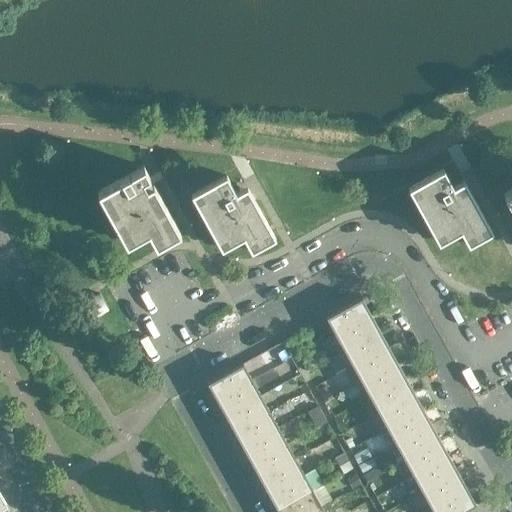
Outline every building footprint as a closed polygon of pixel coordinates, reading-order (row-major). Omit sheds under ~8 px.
[(153,183),(151,180),(149,177),(144,166),(138,169),(137,170),(134,172),(133,172),(127,175),(97,192),(126,244),(148,232),(156,246),(180,233),(176,224),(175,222),(173,220),(153,183)] [(472,196),(471,196),(460,203),(456,205),(452,198),(457,194),(453,188),(453,187),(449,180),(443,169),(408,189),(439,244),(460,232),(468,246),(492,232),(489,225),(487,223),(486,221),(472,196)] [(243,208),(239,211),(235,204),(240,201),(237,194),(236,193),(232,186),(226,175),(191,195),(222,250),(244,238),(251,252),(276,238),(271,231),(270,229),(269,227),(256,203),(255,202),(254,202),(243,208)] [(511,189),(503,194),(511,210),(511,189)] [(108,310),(99,293),(82,302),(92,319),(108,310)] [(335,334),(371,314),(362,298),(326,317),(335,334)] [(344,350),(380,330),(371,314),(335,334),(344,350)] [(353,365),(388,346),(380,330),(344,350),(353,365)] [(361,381),(397,361),(388,346),(353,365),(361,381)] [(370,397),(406,377),(397,361),(361,381),(370,397)] [(217,399),(252,380),(243,363),(208,383),(217,399)] [(379,412),(414,393),(406,377),(370,397),(379,412)] [(226,415),(261,395),(252,380),(217,399),(226,415)] [(387,428),(423,409),(414,393),(379,412),(387,428)] [(234,431),(270,411),(261,395),(226,415),(234,431)] [(396,444),(432,424),(423,409),(387,428),(396,444)] [(243,446),(278,427),(270,411),(234,431),(243,446)] [(405,460),(440,440),(432,424),(396,444),(405,460)] [(252,462),(287,443),(278,427),(243,446),(252,462)] [(414,476),(449,456),(440,440),(405,460),(414,476)] [(260,478),(296,458),(287,443),(252,462),(260,478)] [(377,453),(359,464),(368,479),(386,468),(377,453)] [(422,491),(458,472),(449,456),(414,476),(422,491)] [(269,494),(305,474),(296,458),(260,478),(269,494)] [(431,507),(467,487),(458,472),(422,491),(431,507)] [(278,509),(313,490),(305,474),(269,494),(278,509)] [(433,511),(460,511),(476,504),(467,487),(431,507),(433,511)] [(279,511),(310,511),(322,506),(313,490),(278,509),(279,511)]
